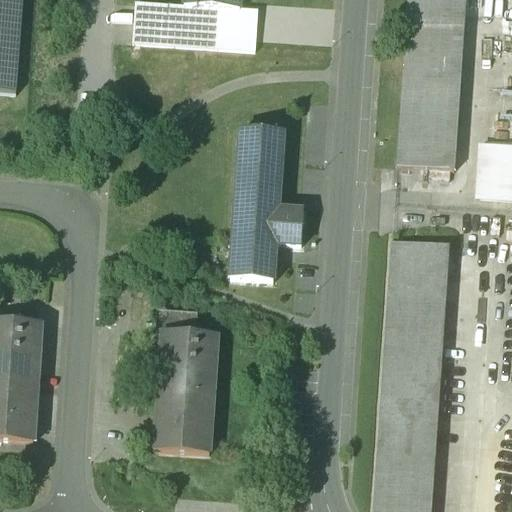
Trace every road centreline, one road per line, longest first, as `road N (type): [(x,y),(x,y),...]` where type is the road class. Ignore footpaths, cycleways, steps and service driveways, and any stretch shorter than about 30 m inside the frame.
road 1 (residential): [(353,0),(326,511)]
road 2 (residential): [(0,196),(64,203),(85,226),(69,511)]
